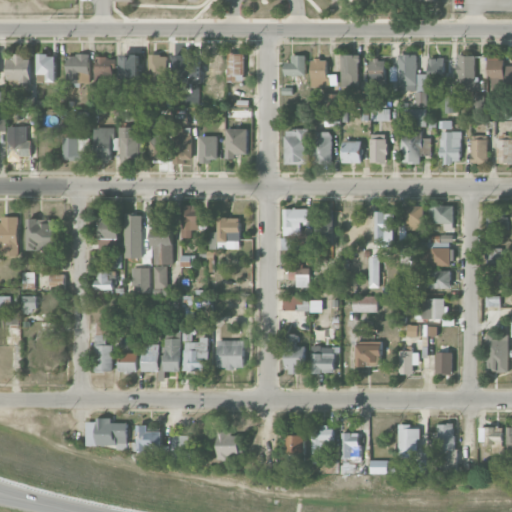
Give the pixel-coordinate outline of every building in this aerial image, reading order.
[(140,54),(122,53),(122,83),(139,83),(140,54)] [(148,91),(168,92),(169,54),(149,53),(148,91)] [(202,63),(193,63),(193,53),(175,53),(174,81),(191,81),(191,80),(202,80),(202,63)] [(245,53),(227,53),(228,80),(246,80),(245,53)] [(56,54),(37,54),(38,82),(56,82),(56,54)] [(90,84),(91,54),(67,54),(66,83),(90,84)] [(285,75),(306,75),(306,55),(291,54),(291,62),(285,62),(285,75)] [(341,55),(342,87),(360,86),(359,54),(341,55)] [(416,90),(416,107),(427,107),(427,74),(417,74),(417,54),(399,54),(399,90),(416,90)] [(477,55),(459,54),(458,90),(476,90),(477,55)] [(487,78),(511,78),(511,65),(503,65),(504,55),(488,54),(487,78)] [(8,79),(21,79),(21,84),(30,83),(30,55),(8,55),(8,79)] [(114,56),(96,57),(96,80),(114,80),(114,56)] [(428,58),(429,86),(445,85),(444,57),(428,58)] [(311,87),(328,87),(329,59),(312,58),(311,87)] [(371,60),(370,91),(386,91),(386,60),(371,60)] [(322,94),(322,107),(339,106),(339,93),(322,94)] [(200,106),(200,94),(186,94),(186,105),(200,106)] [(486,95),(474,94),(474,108),(485,108),(486,95)] [(358,106),(368,105),(367,95),(357,95),(358,106)] [(391,109),(371,108),(371,120),(391,120),(391,109)] [(427,123),(426,108),(405,109),(406,124),(427,123)] [(325,109),(325,126),(337,125),(337,109),(325,109)] [(461,162),(461,131),(452,131),(453,121),(442,121),(441,162),(461,162)] [(113,127),(94,127),(95,162),(114,162),(113,127)] [(142,162),(142,127),(121,127),(122,162),(142,162)] [(166,127),(149,127),(148,159),(166,159),(166,127)] [(227,158),(238,158),(238,153),(249,154),(250,128),(228,128),(227,158)] [(173,161),(192,162),(194,130),(174,129),(173,161)] [(286,164),(309,163),(309,129),(285,129),(286,164)] [(403,130),(402,163),(422,163),(422,130),(403,130)] [(333,131),(317,131),(316,160),(332,161),(333,131)] [(388,134),(371,134),(370,162),(387,162),(388,134)] [(219,136),(200,135),(200,161),(219,161),(219,136)] [(82,136),(62,137),(63,160),(82,160),(82,136)] [(32,138),(9,138),(9,157),(32,158),(32,138)] [(497,163),(511,162),(511,138),(497,139),(497,163)] [(362,140),(343,139),(343,162),(361,163),(362,140)] [(488,139),(471,139),(471,163),(489,162),(488,139)] [(200,205),(183,205),(182,237),(192,237),(192,230),(199,230),(200,205)] [(425,206),(406,205),(405,229),(425,230),(425,206)] [(455,223),(454,205),(430,206),(431,223),(455,223)] [(487,228),(509,229),(509,217),(505,216),(505,205),(488,205),(487,228)] [(284,235),(301,235),(301,225),(310,225),(309,208),(284,209),(284,235)] [(317,246),(334,245),(333,208),(316,208),(317,246)] [(376,244),(394,244),(394,212),(376,212),(376,244)] [(126,214),(125,257),(142,258),(143,215),(126,214)] [(0,254),(18,255),(20,216),(2,216),(2,223),(0,222),(0,254)] [(118,238),(119,217),(100,217),(99,238),(118,238)] [(241,248),(240,217),(218,218),(218,231),(210,232),(210,249),(241,248)] [(28,249),(56,249),(56,218),(28,219),(28,249)] [(153,264),(174,264),(173,224),(153,224),(153,264)] [(298,238),(282,238),(281,249),(298,250),(298,238)] [(108,239),(100,239),(100,251),(108,251),(108,239)] [(412,243),(402,242),(402,253),(411,254),(412,243)] [(453,248),(426,247),(426,265),(452,265),(453,248)] [(500,247),(487,248),(488,263),(501,263),(500,247)] [(181,266),(196,266),(196,255),(181,255),(181,266)] [(379,256),(369,256),(370,287),(380,287),(379,256)] [(319,270),(341,271),(341,259),(320,258),(319,270)] [(154,288),(168,287),(167,265),(153,265),(154,288)] [(150,267),(132,267),(133,292),(150,292),(150,267)] [(310,287),(310,267),(301,267),(300,268),(289,267),(289,279),(297,279),(297,286),(310,287)] [(499,283),(510,283),(510,268),(499,268),(499,283)] [(114,289),(114,271),(98,270),(97,289),(114,289)] [(452,270),(424,270),(424,288),(451,288),(452,270)] [(23,283),(36,283),(36,271),(23,271),(23,283)] [(51,288),(65,288),(65,274),(51,274),(51,288)] [(0,306),(11,307),(12,296),(0,295),(0,306)] [(38,295),(22,296),(23,311),(38,311),(38,295)] [(310,311),(310,296),(284,295),(284,310),(310,311)] [(379,295),(354,295),(353,311),(378,311),(379,295)] [(486,305),(501,306),(501,295),(487,295),(486,305)] [(445,298),(423,298),(423,318),(445,318),(445,298)] [(322,311),(323,300),(311,300),(311,311),(322,311)] [(7,313),(7,325),(19,324),(19,313),(7,313)] [(112,344),(106,344),(106,336),(113,336),(113,322),(95,323),(95,371),(113,371),(112,344)] [(408,336),(422,336),(421,324),(407,325),(408,336)] [(423,335),(437,336),(438,326),(424,325),(423,335)] [(287,373),(306,373),(306,345),(298,346),(298,334),(286,334),(287,373)] [(487,372),(509,371),(508,334),(486,335),(487,372)] [(183,342),(183,370),(207,371),(207,337),(199,337),(199,342),(183,342)] [(181,370),(180,338),(163,338),(164,371),(181,370)] [(218,368),(245,368),(244,339),(217,340),(218,368)] [(382,341),(357,341),(357,366),(382,366),(382,341)] [(159,371),(158,343),(142,344),(143,371),(159,371)] [(337,346),(313,346),(312,372),(337,372),(337,346)] [(400,348),(399,373),(414,374),(414,364),(419,364),(419,351),(411,351),(411,348),(400,348)] [(436,373),(453,374),(454,352),(437,351),(436,373)] [(119,371),(138,372),(138,353),(120,352),(119,371)] [(86,421),(87,445),(117,445),(117,449),(129,449),(128,422),(113,422),(113,417),(97,418),(97,421),(86,421)] [(399,450),(418,451),(419,428),(412,427),(412,424),(399,423),(399,450)] [(438,424),(438,449),(456,449),(455,423),(438,424)] [(163,431),(149,431),(149,425),(138,424),(138,442),(130,442),(130,451),(163,451),(163,431)] [(479,427),(479,444),(504,443),(504,426),(479,427)] [(314,463),(334,462),(333,427),(313,427),(314,463)] [(219,459),(242,458),(241,435),(233,435),(233,431),(219,431),(219,459)] [(362,432),(343,432),(342,461),(342,471),(355,471),(355,460),(361,460),(362,432)] [(306,435),(288,434),(287,456),(305,457),(306,435)] [(173,459),(191,460),(191,435),(174,435),(173,459)] [(456,450),(444,451),(445,469),(457,469),(456,450)] [(395,473),(395,460),(371,460),(370,473),(395,473)]
